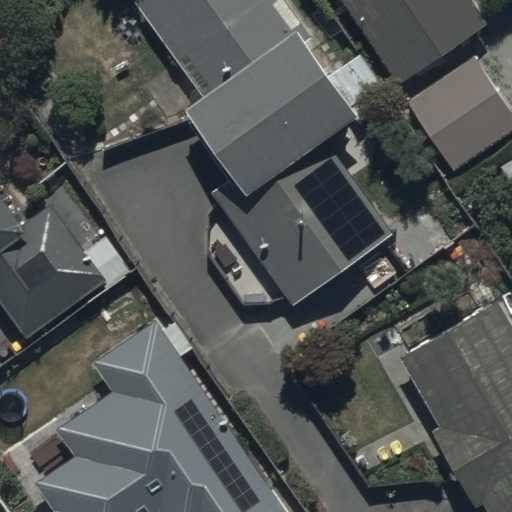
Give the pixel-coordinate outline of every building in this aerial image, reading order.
[(287,0),(142,0),(136,4),(207,102),(191,114),(237,177),(214,194),(297,309),(336,280),(353,303),(390,277),(372,252),(397,234),(331,143),(365,118),(357,106),(384,87),(361,54),(335,73),(311,40),(315,38),(287,0)] [(344,0),(402,84),(491,23),(475,0),(344,0)] [(477,56),(410,103),(455,172),(511,135),(511,88),(502,95),(477,56)] [(0,298),(29,338),(109,281),(54,204),(25,225),(0,191),(0,298)] [(511,511),(511,316),(501,298),(402,355),(445,428),(438,432),(480,505),(486,502),(491,511),(511,511)] [(79,456),(38,484),(57,511),(288,511),(158,322),(96,365),(117,395),(63,432),(79,456)]
